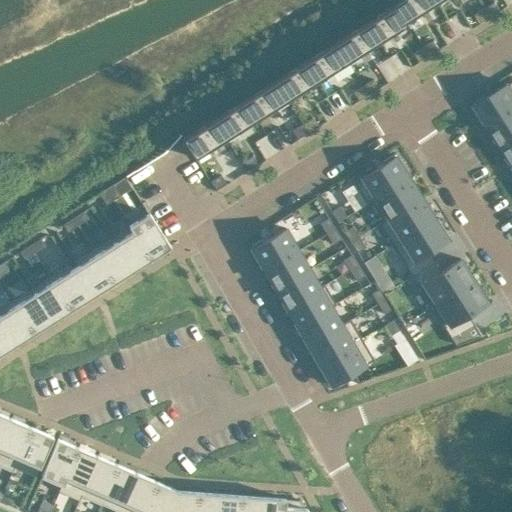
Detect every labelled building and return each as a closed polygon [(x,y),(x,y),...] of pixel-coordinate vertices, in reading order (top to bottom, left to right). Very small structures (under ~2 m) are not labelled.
[(436,0),(401,0),(396,3),(408,22),(439,3),(436,0)] [(494,2),(484,8),(490,16),(500,10),(494,2)] [(396,3),(366,23),(378,42),(408,22),(396,3)] [(484,8),(474,15),(480,23),(490,16),(484,8)] [(366,23),(335,42),(347,61),(378,42),(366,23)] [(434,40),(424,46),(429,55),(439,48),(434,40)] [(335,42),(305,61),(317,80),(347,61),(335,42)] [(424,46),(413,53),(419,61),(429,55),(424,46)] [(305,61),(275,80),(287,99),(317,80),(305,61)] [(373,79),(363,85),(368,93),(378,87),(373,79)] [(275,80),(244,100),(256,119),(287,99),(275,80)] [(477,103),(475,105),(488,126),(511,110),(511,80),(486,98),(485,96),(476,101),(477,103)] [(363,85),(353,91),(358,100),(368,93),(363,85)] [(244,100),(214,119),(226,138),(256,119),(244,100)] [(511,110),(488,126),(499,144),(511,136),(511,110)] [(312,117),(302,123),(307,132),(317,125),(312,117)] [(214,119),(183,139),(195,158),(226,138),(214,119)] [(302,123),(292,130),(297,138),(307,132),(302,123)] [(511,136),(499,144),(511,162),(511,161),(511,136)] [(252,155),(242,162),(247,170),(257,163),(252,155)] [(384,162),(353,182),(367,204),(371,201),(370,200),(408,176),(395,155),(393,157),(392,155),(383,161),(384,162)] [(221,175),(211,181),(216,189),(226,183),(221,175)] [(408,176),(370,200),(371,201),(382,220),(383,221),(421,196),(408,176)] [(113,184),(106,189),(113,199),(120,195),(113,184)] [(106,189),(99,193),(106,204),(113,199),(106,189)] [(382,220),(378,222),(392,244),(434,217),(421,196),(383,221),(382,220)] [(339,205),(331,211),(337,221),(346,215),(339,205)] [(83,210),(73,217),(78,224),(88,218),(83,210)] [(149,212),(128,224),(129,226),(132,230),(149,257),(150,258),(170,246),(149,212)] [(73,217),(63,223),(67,231),(78,224),(73,217)] [(328,217),(320,223),(326,233),(335,228),(328,217)] [(434,217),(392,244),(402,260),(412,275),(434,261),(427,251),(447,238),(434,217)] [(129,226),(111,237),(114,241),(131,268),(132,269),(150,258),(149,257),(132,230),(129,226)] [(352,226),(344,231),(350,241),(359,236),(352,226)] [(253,246),(251,248),(263,269),(298,249),(286,227),(262,241),(261,239),(252,245),(253,246)] [(335,228),(326,233),(332,243),(341,238),(335,228)] [(359,236),(350,241),(357,251),(365,246),(359,236)] [(111,237),(93,249),(96,253),(113,280),(114,281),(132,269),(131,268),(114,241),(111,237)] [(40,238),(30,244),(34,252),(45,245),(40,238)] [(30,244),(19,251),(24,258),(34,252),(30,244)] [(93,249),(74,261),(76,265),(74,266),(92,295),(114,281),(113,280),(96,253),(93,249)] [(298,249),(263,269),(274,288),(309,268),(298,249)] [(351,254),(343,259),(349,270),(358,265),(351,254)] [(434,261),(412,275),(431,306),(474,279),(460,258),(440,271),(434,261)] [(3,261),(0,262),(0,273),(8,268),(3,261)] [(69,264),(50,276),(52,280),(70,307),(70,308),(92,295),(74,266),(71,268),(69,264)] [(358,265),(349,270),(356,279),(364,274),(358,265)] [(309,268),(274,288),(285,307),(320,287),(320,285),(309,268)] [(387,275),(377,282),(383,292),(393,286),(387,275)] [(50,276),(31,287),(34,292),(51,319),(52,320),(70,308),(70,307),(52,280),(50,276)] [(474,279),(431,306),(455,344),(480,335),(473,324),(466,313),(487,300),(474,279)] [(320,287),(285,307),(296,325),(331,305),(331,306),(336,303),(324,283),(320,285),(320,287)] [(31,287),(13,299),(16,303),(33,331),(34,332),(52,320),(51,319),(34,292),(31,287)] [(379,287),(371,293),(377,303),(386,298),(379,287)] [(386,298),(377,303),(384,313),(392,308),(386,298)] [(8,302),(0,307),(0,318),(15,342),(16,343),(34,332),(33,331),(16,303),(13,299),(8,302)] [(331,305),(296,325),(307,344),(342,324),(341,323),(331,306),(331,305)] [(0,352),(16,343),(15,342),(0,318),(0,352)] [(342,324),(307,344),(318,363),(361,337),(350,318),(341,323),(342,324)] [(393,319),(384,324),(391,335),(399,329),(393,319)] [(361,337),(318,363),(330,384),(333,383),(334,384),(343,379),(342,377),(374,359),(361,337)] [(0,443),(11,418),(11,417),(0,412),(0,443)] [(0,443),(0,464),(12,470),(14,466),(18,457),(31,427),(31,426),(11,417),(11,418),(0,443)] [(18,457),(14,466),(35,475),(38,466),(39,466),(52,435),(31,426),(31,427),(18,457)] [(41,474),(40,477),(55,484),(60,486),(61,483),(63,483),(65,477),(78,448),(79,446),(57,437),(41,474)] [(60,486),(58,490),(60,491),(79,499),(81,495),(85,486),(98,456),(98,455),(79,446),(78,448),(65,477),(63,483),(61,483),(60,486)] [(85,486),(81,495),(100,503),(104,494),(117,464),(117,463),(98,455),(98,456),(85,486)] [(104,494),(100,503),(120,511),(123,503),(136,473),(137,472),(117,463),(117,464),(104,494)] [(120,511),(119,511),(143,511),(144,511),(157,482),(158,481),(137,472),(136,473),(123,503),(120,511)] [(144,511),(143,511),(171,511),(177,490),(177,489),(158,481),(157,482),(144,511)] [(171,511),(197,511),(199,492),(199,491),(177,489),(177,490),(171,511)] [(3,491),(0,497),(0,499),(10,504),(14,496),(3,491)] [(197,511),(218,511),(220,493),(220,492),(199,491),(199,492),(197,511)] [(218,511),(240,511),(242,495),(242,494),(220,492),(220,493),(218,511)] [(240,511),(260,511),(262,497),(262,495),(242,494),(242,495),(240,511)] [(282,511),(284,498),(284,497),(262,495),(262,497),(260,511),(282,511)] [(308,511),(306,507),(304,507),(299,499),(285,498),(284,498),(282,511),(308,511)] [(36,511),(49,511),(50,511),(53,504),(42,500),(39,507),(36,511)]
